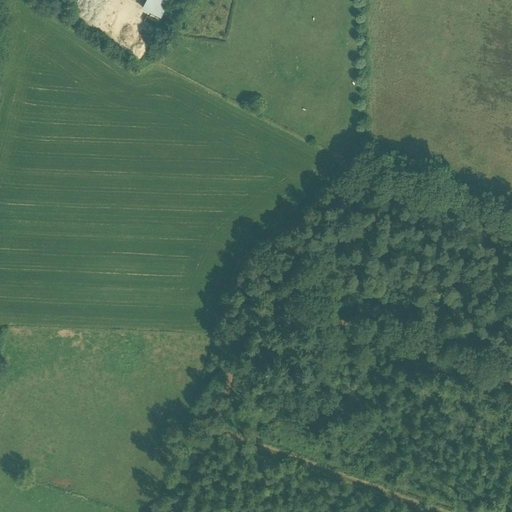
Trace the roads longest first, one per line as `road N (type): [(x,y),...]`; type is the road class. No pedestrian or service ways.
road 1 (track): [(216,425),(463,511)]
road 2 (track): [(387,176),(511,217)]
